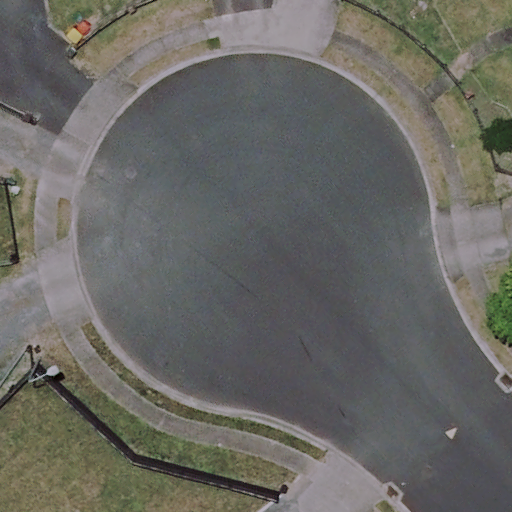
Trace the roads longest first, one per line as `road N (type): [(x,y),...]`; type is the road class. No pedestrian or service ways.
road 1 (residential): [(511,487),(254,229)]
road 2 (unknown): [(97,80),(254,229)]
